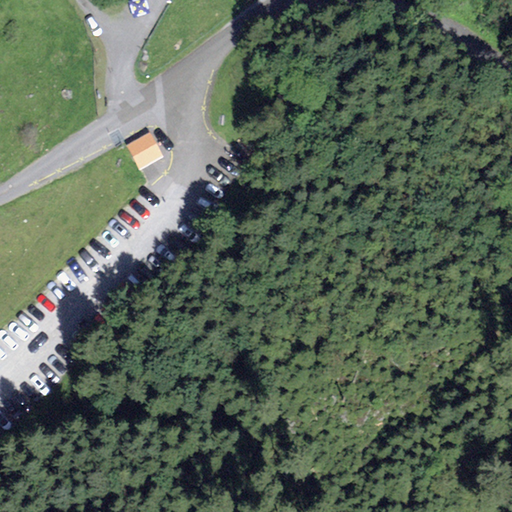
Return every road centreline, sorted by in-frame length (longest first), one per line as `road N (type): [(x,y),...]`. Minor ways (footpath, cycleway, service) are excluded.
road 1 (track): [(168,91),(202,170),(0,375)]
road 2 (unclassified): [(288,0),(168,91),(0,196)]
road 3 (unclassified): [(511,62),(374,0)]
